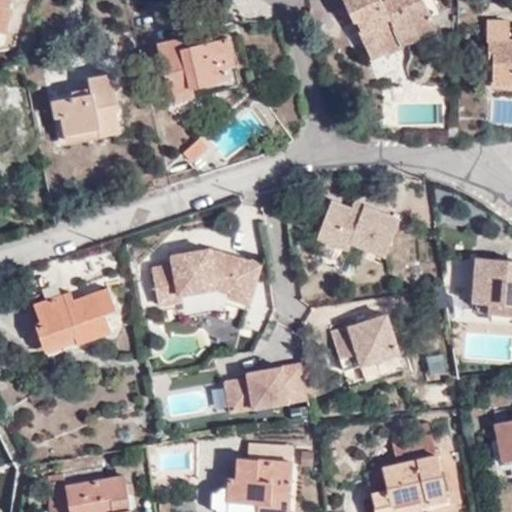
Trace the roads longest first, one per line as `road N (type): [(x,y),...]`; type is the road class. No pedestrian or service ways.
road 1 (residential): [(326,151),(0,263)]
road 2 (residential): [(326,151),(424,165),(511,202)]
road 3 (residential): [(287,0),(326,151)]
